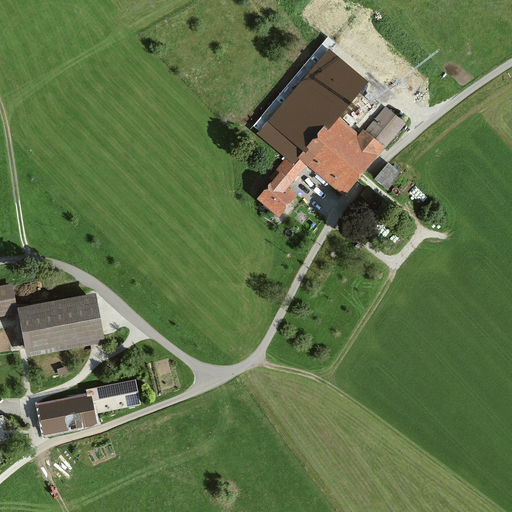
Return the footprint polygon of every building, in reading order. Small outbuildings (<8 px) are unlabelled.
[(360,140),(334,118),(307,148),(301,143),(279,170),(282,173),(260,198),(278,214),(294,195),(285,187),(307,161),(343,191),(402,123),(386,109),(360,140)] [(403,174),(393,166),(379,182),(389,191),(403,174)] [(13,287),(0,289),(0,316),(18,313),(13,287)] [(100,295),(24,310),(33,357),(109,342),(100,295)] [(92,398),(42,408),(48,435),(99,424),(96,413),(141,404),(136,382),(91,392),(92,398)]
